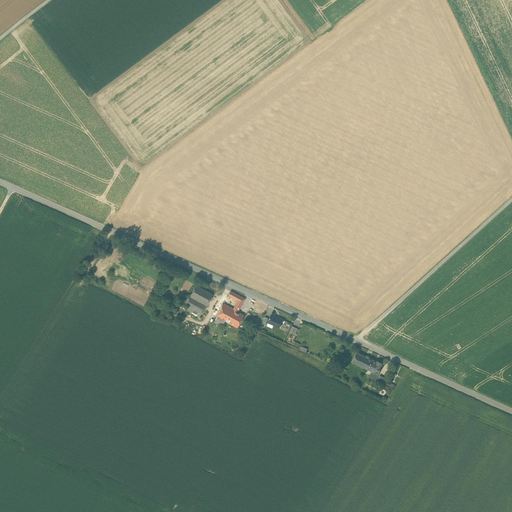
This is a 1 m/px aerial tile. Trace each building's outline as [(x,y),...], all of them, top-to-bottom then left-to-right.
[(213,294),(196,285),(190,297),(206,306),(213,294)] [(245,299),(230,291),(228,296),(238,301),(236,305),(240,307),(245,299)] [(189,297),(185,295),(181,303),(185,305),(189,297)] [(206,306),(190,297),(189,297),(185,305),(188,307),(201,314),(202,314),(206,306)] [(233,310),(223,304),(217,316),(225,321),(229,323),(235,311),(233,310)] [(201,314),(188,307),(186,310),(199,317),(201,314)] [(237,312),(235,311),(229,323),(237,328),(244,315),(237,312)] [(279,318),(271,315),(268,323),(279,328),(283,320),(279,318)] [(225,321),(217,316),(214,322),(222,326),(225,321)] [(298,329),(292,326),(289,332),(295,335),(298,329)] [(377,362),(369,358),(369,357),(366,356),(366,357),(357,352),(352,362),(367,369),(367,370),(372,372),(370,375),(369,377),(376,380),(379,373),(381,367),(383,364),(377,361),(377,362)] [(386,379),(379,376),(377,381),(383,384),(386,379)]
